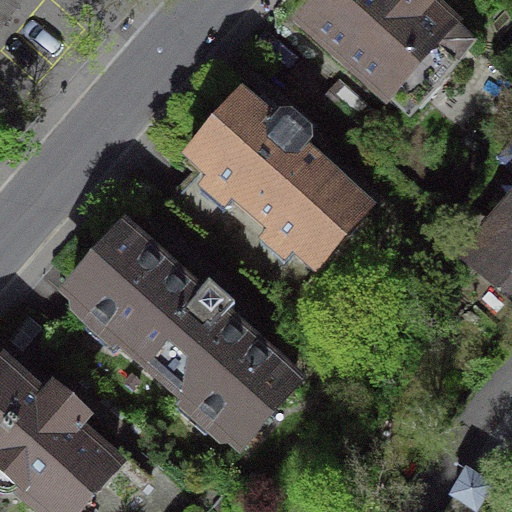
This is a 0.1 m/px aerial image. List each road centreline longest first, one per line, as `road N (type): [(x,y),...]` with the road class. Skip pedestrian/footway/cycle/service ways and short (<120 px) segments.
road 1 (residential): [(0,244),(177,40)]
road 2 (residential): [(511,381),(418,511)]
